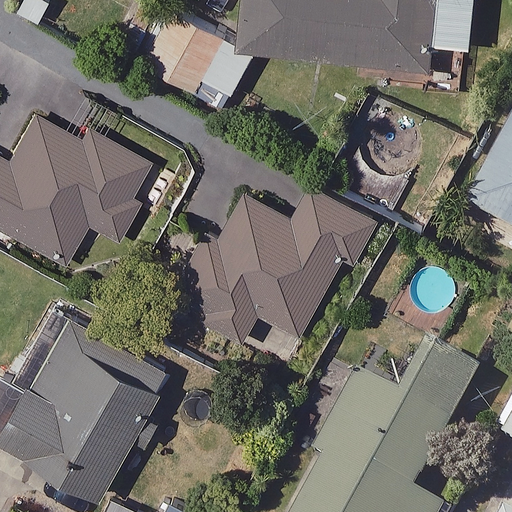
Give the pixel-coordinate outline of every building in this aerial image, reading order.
[(243,0),(240,36),(431,54),(434,30),(469,34),(472,0),(243,0)] [(256,45),(226,29),(203,74),(233,90),(256,45)] [(81,131),(33,107),(10,153),(0,147),(0,220),(65,253),(84,215),(117,231),(136,194),(127,190),(145,153),(85,123),(81,131)] [(310,185),(248,151),(171,295),(244,334),(259,305),(301,328),(344,248),(354,254),(377,212),(314,178),(310,185)] [(170,359),(74,309),(32,390),(0,373),(0,428),(104,483),(170,359)] [(480,365),(429,337),(402,386),(362,365),(317,448),(324,452),(291,511),(441,511),(448,499),(417,483),(480,365)] [(511,407),(500,429),(511,435),(511,407)] [(511,511),(511,505),(502,501),(496,511),(511,511)]
